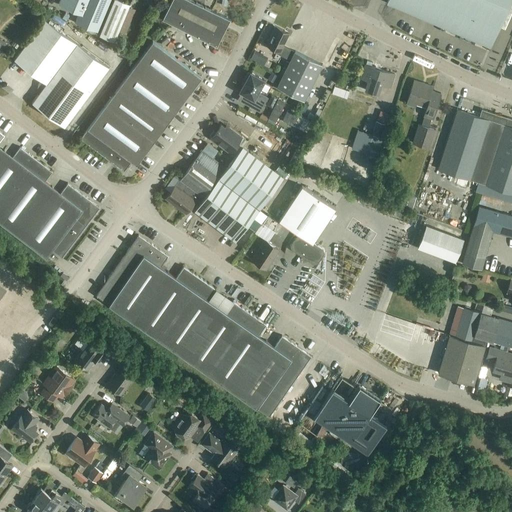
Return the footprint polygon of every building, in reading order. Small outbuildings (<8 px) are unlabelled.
[(60,0),(59,4),(86,16),(82,25),(97,31),(110,0),(60,0)] [(136,10),(128,7),(130,4),(120,0),(113,0),(99,35),(114,41),(118,31),(126,35),(136,10)] [(216,46),(230,19),(191,0),(171,0),(162,19),(216,46)] [(387,0),(387,2),(489,45),(502,15),(508,0),(387,0)] [(64,127),(109,67),(44,19),(14,60),(46,83),(32,103),(64,127)] [(294,51),(283,46),(289,33),(276,26),(266,45),(277,50),(276,53),(290,60),(277,87),(304,101),(322,64),(295,51),(294,51)] [(20,50),(24,44),(16,38),(12,44),(20,50)] [(153,41),(135,65),(184,101),(201,77),(153,41)] [(262,49),(257,57),(270,65),(275,56),(262,49)] [(390,87),(394,74),(365,64),(361,78),(368,80),(365,90),(378,94),(381,84),(390,87)] [(135,65),(117,88),(166,125),(184,101),(135,65)] [(245,81),(240,92),(241,92),(254,99),(250,107),(260,112),(268,97),(263,94),(258,92),(264,80),(250,72),(250,73),(248,73),(244,80),(245,81)] [(272,72),(268,79),(275,83),(278,76),(272,72)] [(433,118),(441,94),(432,91),(433,86),(414,80),(406,103),(415,106),(417,101),(427,104),(423,115),(424,116),(421,125),(418,124),(412,143),(429,148),(435,129),(428,127),(431,118),(433,118)] [(104,106),(153,143),(166,125),(117,88),(104,106)] [(329,105),(333,96),(327,94),(324,103),(329,105)] [(136,165),(153,143),(104,106),(80,138),(124,171),(131,161),(136,165)] [(272,108),(268,117),(268,118),(275,121),(280,112),(272,108)] [(287,109),(281,120),(309,133),(314,122),(287,109)] [(480,116),(457,109),(437,169),(511,192),(511,119),(507,118),(506,120),(496,117),(481,112),(480,116)] [(253,111),(250,116),(261,123),(264,118),(253,111)] [(383,137),(387,124),(376,121),(372,133),(372,134),(383,137)] [(234,157),(242,146),(247,140),(229,127),(227,129),(221,124),(215,132),(214,131),(210,136),(211,137),(211,138),(235,156),(234,157)] [(357,128),(352,147),(367,152),(372,134),(372,133),(357,128)] [(302,133),(298,140),(304,143),(307,136),(302,133)] [(234,157),(226,167),(200,202),(194,210),(235,241),(283,177),(242,146),(234,157)] [(0,206),(36,159),(20,147),(13,156),(6,151),(0,159),(0,206)] [(226,167),(202,150),(175,185),(195,200),(196,198),(201,202),(200,202),(226,167)] [(0,222),(17,236),(54,188),(45,181),(52,171),(36,159),(0,206),(0,222)] [(100,207),(68,183),(60,193),(54,188),(17,236),(46,258),(52,250),(62,257),(100,207)] [(195,201),(195,200),(175,185),(165,198),(186,213),(195,201)] [(313,264),(317,264),(324,253),(323,249),(312,242),(335,207),(302,185),(278,220),(298,234),(290,246),(291,249),(313,264)] [(412,208),(416,196),(410,194),(406,206),(412,208)] [(511,215),(478,206),(461,263),(481,268),(492,230),(511,236),(511,215)] [(187,229),(204,240),(208,234),(191,223),(187,229)] [(455,262),(464,239),(426,224),(417,248),(455,262)] [(403,227),(384,237),(387,241),(383,243),(386,250),(397,244),(394,239),(406,233),(403,227)] [(133,321),(168,271),(160,266),(168,255),(139,234),(96,294),(133,321)] [(266,269),(279,249),(265,240),(252,260),(266,269)] [(225,241),(219,252),(237,261),(243,249),(225,241)] [(200,278),(183,266),(176,277),(168,271),(133,321),(157,338),(200,278)] [(490,281),(491,274),(484,272),(482,280),(490,281)] [(200,278),(157,338),(182,355),(217,306),(209,300),(217,290),(200,278)] [(14,293),(11,297),(18,302),(21,298),(14,293)] [(356,295),(356,306),(361,306),(361,301),(381,301),(381,295),(356,295)] [(208,374),(249,312),(232,301),(225,311),(217,306),(182,355),(208,374)] [(455,336),(485,345),(486,339),(511,347),(511,321),(481,313),(464,308),(455,336)] [(249,312),(208,374),(231,390),(266,340),(258,335),(266,324),(249,312)] [(311,356),(292,343),(282,335),(274,346),(266,340),(231,390),(269,416),(311,356)] [(485,345),(455,336),(449,335),(438,373),(473,383),(485,345)] [(113,348),(101,338),(94,347),(88,342),(74,360),(87,370),(95,359),(101,364),(113,348)] [(63,350),(67,343),(61,339),(57,346),(63,350)] [(511,382),(511,353),(490,347),(486,357),(495,360),(493,370),(505,373),(503,380),(511,382)] [(117,362),(125,352),(120,348),(112,358),(117,362)] [(120,394),(134,375),(121,365),(107,384),(120,394)] [(61,396),(64,393),(66,393),(68,390),(67,388),(74,379),(56,366),(43,383),(47,386),(42,392),(53,401),(58,394),(61,396)] [(313,416),(368,453),(386,425),(372,415),(369,413),(379,400),(358,386),(349,399),(332,388),(313,416)] [(129,415),(112,402),(108,408),(101,403),(93,415),(109,427),(114,419),(122,425),(129,415)] [(39,418),(27,409),(22,416),(21,415),(11,428),(30,441),(38,431),(35,429),(37,426),(34,424),(39,418)] [(49,409),(44,415),(48,418),(53,412),(49,409)] [(199,419),(191,413),(182,414),(174,424),(176,432),(182,437),(190,436),(193,432),(197,426),(204,431),(212,421),(202,414),(199,419)] [(137,426),(141,421),(133,415),(129,421),(137,426)] [(144,435),(150,427),(142,421),(136,429),(144,435)] [(163,421),(160,429),(171,433),(174,425),(163,421)] [(173,446),(165,440),(154,432),(148,440),(153,444),(144,457),(159,468),(171,453),(168,452),(173,446)] [(221,442),(209,433),(201,443),(215,453),(212,457),(217,460),(216,461),(224,467),(236,450),(223,440),(221,442)] [(93,450),(98,443),(88,435),(82,444),(75,439),(66,452),(84,465),(94,450),(93,450)] [(248,444),(244,449),(250,454),(254,448),(248,444)] [(0,482),(13,465),(7,461),(12,454),(0,445),(0,482)] [(342,458),(337,466),(347,474),(353,466),(342,458)] [(99,460),(95,467),(100,471),(105,464),(99,460)] [(140,460),(135,462),(139,469),(143,466),(140,460)] [(97,482),(103,473),(100,471),(95,467),(94,467),(88,476),(97,482)] [(134,503),(146,486),(129,474),(117,490),(134,503)] [(207,481),(197,474),(189,485),(197,491),(192,498),(204,508),(212,497),(207,493),(212,485),(220,491),(224,485),(211,476),(207,481)] [(298,481),(289,474),(284,480),(294,487),(298,481)] [(294,493),(283,484),(272,499),(287,509),(294,500),(299,503),(306,494),(298,488),(294,493)] [(34,498),(51,510),(57,501),(62,505),(66,499),(51,488),(48,493),(41,488),(37,493),(38,493),(34,498)] [(31,503),(30,502),(26,507),(32,511),(53,511),(51,510),(34,498),(31,503)] [(258,511),(257,511),(261,505),(251,498),(244,508),(248,511),(258,511)] [(439,511),(441,510),(429,500),(419,511),(439,511)] [(80,503),(73,511),(81,511),(85,507),(80,503)]
